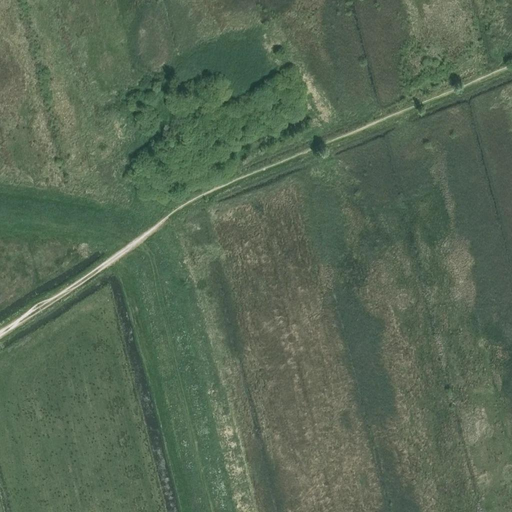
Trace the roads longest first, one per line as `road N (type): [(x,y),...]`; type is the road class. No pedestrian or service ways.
road 1 (track): [(140,237),(197,198),(511,65)]
road 2 (track): [(0,333),(140,237)]
